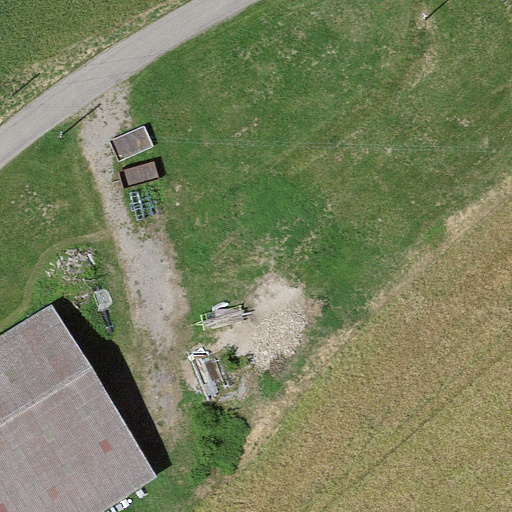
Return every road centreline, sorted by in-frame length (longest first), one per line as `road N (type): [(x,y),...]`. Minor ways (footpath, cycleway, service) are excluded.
road 1 (track): [(104,84),(172,304),(165,447)]
road 2 (residential): [(245,0),(104,84),(0,161)]
